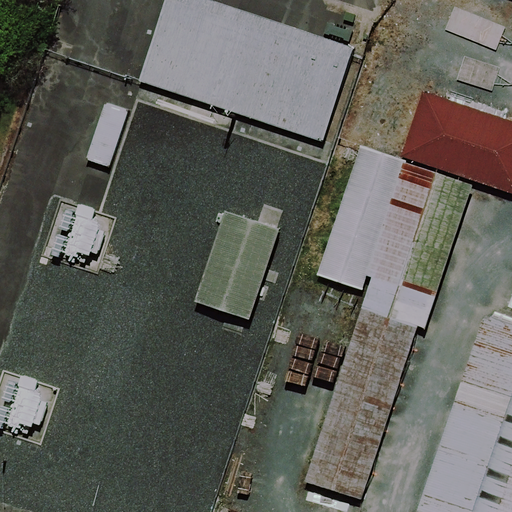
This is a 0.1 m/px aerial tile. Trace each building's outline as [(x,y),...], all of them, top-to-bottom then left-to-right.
[(361,57),(198,0),(179,0),(152,77),(331,140),(361,57)] [(511,117),(435,92),(412,154),(511,188),(511,117)] [(375,289),(418,163),(370,145),(327,273),(375,289)] [(482,185),(418,163),(375,289),(309,480),(373,501),(482,185)] [(292,227),(237,210),(209,300),(263,317),(292,227)] [(158,302),(85,276),(50,372),(71,380),(67,390),(120,409),(158,302)] [(511,511),(511,319),(487,311),(417,511),(511,511)]
